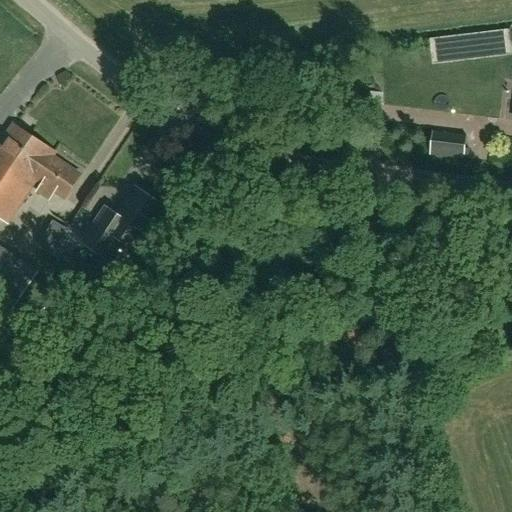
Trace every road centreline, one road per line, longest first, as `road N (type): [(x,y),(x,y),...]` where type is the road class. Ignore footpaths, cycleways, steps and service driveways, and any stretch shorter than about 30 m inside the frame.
road 1 (unclassified): [(511,192),(281,161),(202,136),(162,113),(27,0)]
road 2 (track): [(397,363),(16,492)]
road 3 (track): [(409,360),(365,175)]
road 4 (track): [(446,511),(409,360)]
